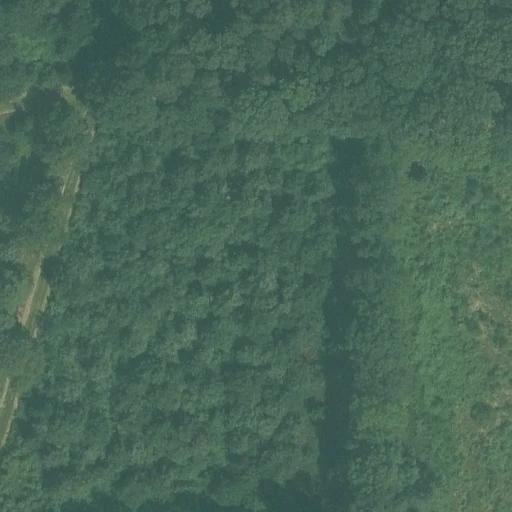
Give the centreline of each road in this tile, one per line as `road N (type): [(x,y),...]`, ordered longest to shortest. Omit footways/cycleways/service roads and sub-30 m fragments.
road 1 (track): [(98,86),(408,121),(511,119)]
road 2 (track): [(0,366),(82,111),(98,86),(113,0)]
